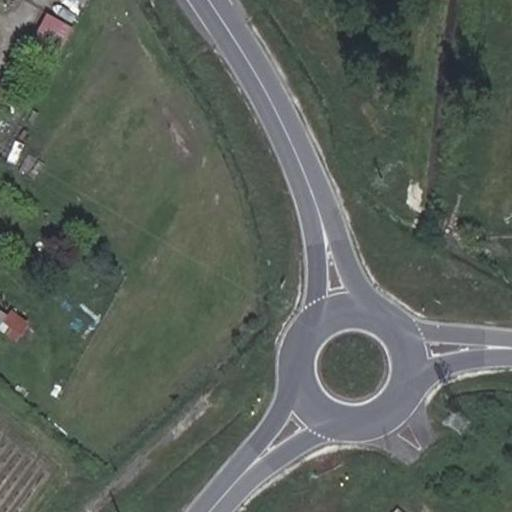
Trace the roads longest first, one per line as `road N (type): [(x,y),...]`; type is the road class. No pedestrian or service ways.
road 1 (tertiary): [(345,312),(325,227),(279,111),(208,0)]
road 2 (tertiary): [(212,511),(315,406)]
road 3 (tertiary): [(315,406),(353,423),(381,417),(402,398),(411,358)]
